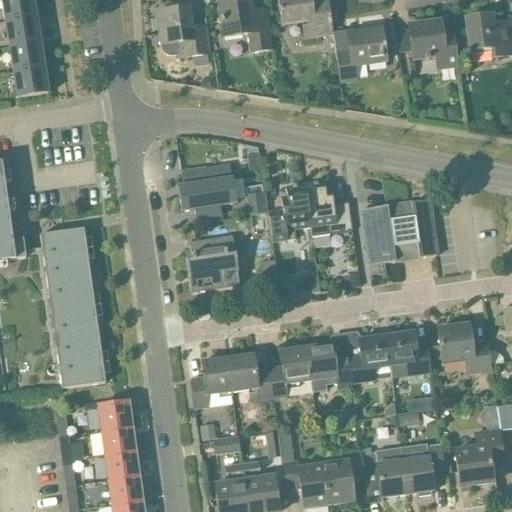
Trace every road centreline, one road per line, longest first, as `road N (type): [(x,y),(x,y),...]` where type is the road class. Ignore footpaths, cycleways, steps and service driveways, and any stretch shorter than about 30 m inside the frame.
road 1 (residential): [(511,179),(211,124),(125,127)]
road 2 (residential): [(154,335),(511,282)]
road 3 (residential): [(154,335),(125,127)]
road 4 (residential): [(179,511),(154,335)]
road 5 (residential): [(122,107),(0,126)]
